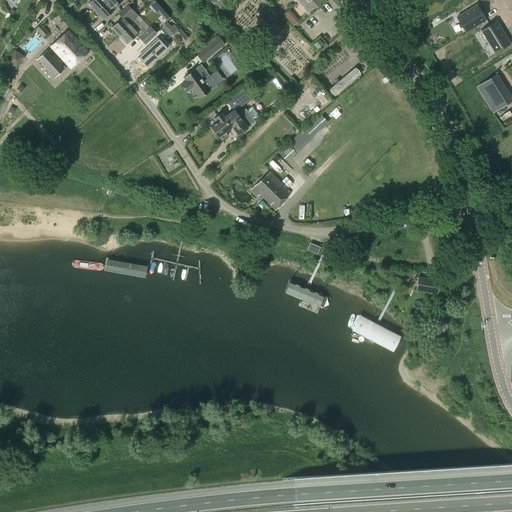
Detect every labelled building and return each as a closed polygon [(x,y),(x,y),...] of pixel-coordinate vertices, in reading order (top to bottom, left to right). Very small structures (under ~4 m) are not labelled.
[(92,0),(89,3),(92,7),(91,9),(93,11),(95,10),(96,11),(102,5),(101,4),(105,0),(92,0)] [(119,5),(114,0),(105,0),(101,4),(102,5),(96,11),(97,13),(96,15),(99,17),(101,16),(103,19),(119,5)] [(207,0),(208,1),(208,3),(208,5),(210,7),(211,8),(213,8),(215,7),(217,6),(219,8),(226,0),(207,0)] [(297,0),(299,1),(308,12),(322,0),(297,0)] [(138,16),(130,8),(134,4),(132,1),(118,14),(122,18),(112,28),(119,36),(130,26),(128,25),(135,18),(138,16)] [(476,4),(456,17),(465,32),(486,19),(476,4)] [(169,20),(160,10),(157,12),(166,22),(169,20)] [(299,19),(296,16),(291,20),(294,24),(299,19)] [(147,30),(135,18),(128,25),(130,26),(119,36),(126,44),(136,35),(145,44),(156,34),(150,28),(147,30)] [(496,21),(480,30),(493,51),(509,42),(496,21)] [(167,23),(162,28),(171,37),(178,30),(174,25),(172,28),(167,23)] [(36,29),(43,37),(47,32),(40,25),(36,29)] [(88,52),(68,31),(51,47),(71,68),(88,52)] [(36,35),(24,48),(30,53),(41,40),(36,35)] [(202,62),(224,45),(218,37),(196,54),(202,62)] [(353,50),(362,42),(358,38),(349,45),(353,50)] [(167,50),(157,40),(138,58),(147,68),(167,50)] [(319,40),(314,45),(317,49),(323,44),(319,40)] [(362,42),(353,50),(357,54),(366,47),(362,42)] [(7,60),(17,66),(24,57),(14,50),(7,60)] [(54,79),(64,69),(65,69),(47,50),(37,60),(54,79)] [(339,59),(328,67),(332,72),(343,64),(339,59)] [(267,68),(262,62),(257,66),(262,72),(267,68)] [(199,99),(210,91),(194,69),(183,77),(186,81),(181,85),(186,92),(191,88),(199,99)] [(330,88),(334,93),(355,76),(351,71),(341,80),(339,77),(333,81),(336,84),(330,88)] [(498,73),(477,83),(491,111),(511,101),(498,73)] [(285,86),(278,77),(272,82),(279,91),(285,86)] [(237,94),(238,95),(244,104),(254,97),(247,86),(237,94)] [(321,105),(328,99),(321,91),(314,98),(321,105)] [(236,124),(232,127),(237,135),(238,135),(247,128),(247,127),(255,122),(253,120),(258,116),(252,107),(247,111),(245,109),(237,115),(238,116),(233,120),(236,124)] [(238,116),(237,115),(234,110),(233,110),(233,111),(224,117),(221,113),(215,118),(218,122),(216,123),(215,123),(213,124),(214,125),(211,127),(218,137),(219,137),(218,137),(232,127),(236,124),(233,120),(238,116)] [(403,120),(407,129),(414,126),(410,116),(403,120)] [(278,152),(280,155),(287,162),(313,138),(304,128),(278,152)] [(328,150),(335,145),(330,137),(322,142),(328,150)] [(275,210),(290,193),(281,184),(269,172),(250,190),(257,197),(260,194),(275,210)] [(320,245),(312,242),(310,248),(318,252),(320,245)] [(104,256),(101,270),(144,279),(147,265),(104,256)] [(419,278),(417,289),(436,293),(439,281),(422,278),(420,278),(419,278)] [(283,282),(278,295),(316,311),(321,298),(283,282)] [(362,320),(357,330),(391,345),(396,336),(362,320)]
